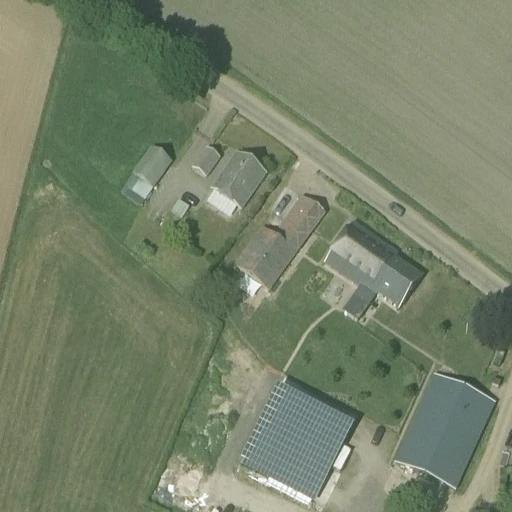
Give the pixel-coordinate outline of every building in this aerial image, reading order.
[(151,193),(171,165),(150,150),(131,178),(151,193)] [(205,181),(219,161),(205,151),(191,171),(205,181)] [(241,213),(265,178),(235,157),(211,192),(241,213)] [(296,256),(325,216),(301,199),(272,240),(259,231),(232,269),(268,295),(296,256)] [(181,221),(189,210),(177,203),(170,214),(181,221)] [(398,312),(421,280),(392,260),(395,256),(353,226),(325,266),(359,291),(343,314),(357,324),(376,297),(398,312)] [(201,350),(148,493),(170,501),(174,491),(190,497),(239,364),(201,350)] [(455,493),(494,406),(432,378),(393,466),(455,493)] [(366,483),(376,469),(278,400),(261,425),(370,502),(378,491),(366,483)] [(502,476),(511,475),(511,464),(501,465),(502,476)]
